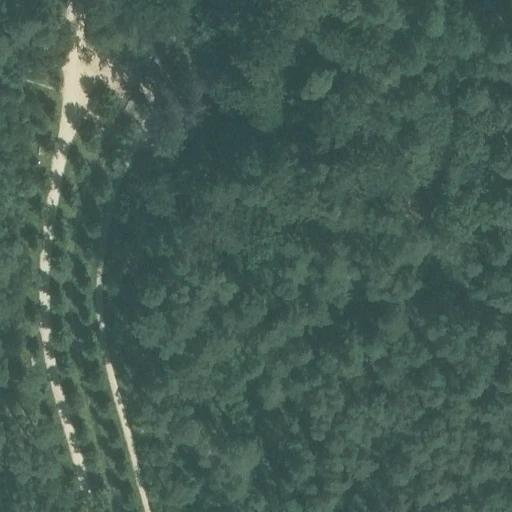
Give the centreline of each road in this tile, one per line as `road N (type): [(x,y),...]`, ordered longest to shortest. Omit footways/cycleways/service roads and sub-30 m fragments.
road 1 (track): [(89,511),(43,322),(49,223),(91,0)]
road 2 (track): [(495,0),(430,30),(391,117)]
